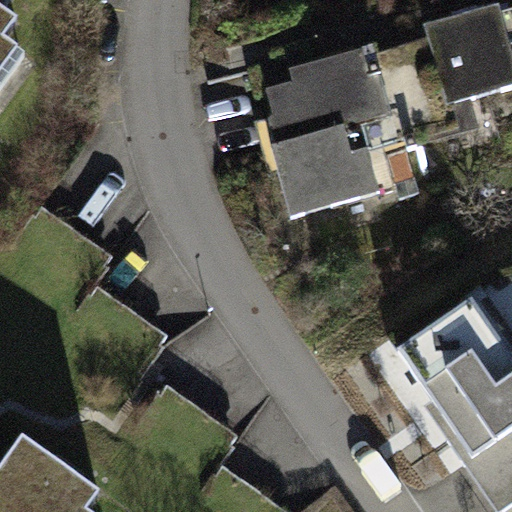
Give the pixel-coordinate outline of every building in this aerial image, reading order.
[(0,0),(0,11),(6,4),(9,0),(0,0)] [(0,138),(0,111),(40,63),(18,45),(33,26),(6,4),(0,11),(0,156),(9,146),(0,138)] [(511,100),(511,13),(441,28),(442,50),(391,65),(284,89),(283,176),(306,218),(395,197),(378,132),(443,115),(511,100)] [(499,511),(501,511),(511,505),(511,312),(442,357),(470,400),(440,419),(499,511)] [(101,511),(111,499),(54,458),(17,509),(0,496),(0,511),(101,511)]
